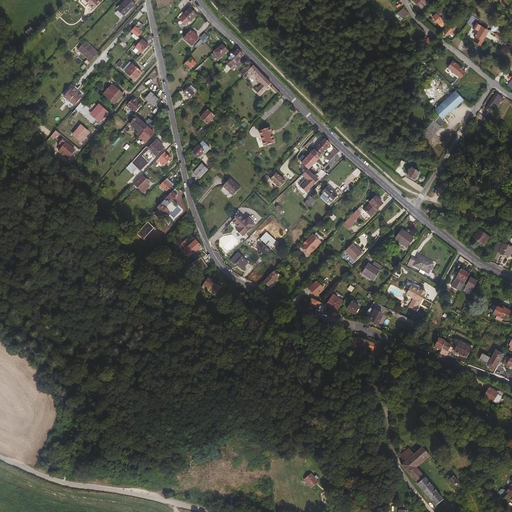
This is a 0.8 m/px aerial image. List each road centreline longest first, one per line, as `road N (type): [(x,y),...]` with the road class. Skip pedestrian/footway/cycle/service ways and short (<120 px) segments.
road 1 (residential): [(148,0),(186,185),(214,259),(255,290),(347,324)]
road 2 (residential): [(219,308),(217,319),(375,396),(386,410),(400,473),(432,511)]
road 3 (tertiary): [(197,0),(413,210)]
road 4 (unclassified): [(0,457),(69,484),(211,510)]
road 5 (residential): [(347,324),(511,385)]
road 6 (residential): [(413,210),(493,82)]
road 7 (residential): [(219,308),(292,326),(347,324)]
road 8 (residential): [(403,0),(493,82)]
road 9 (tertiary): [(413,210),(511,277)]
